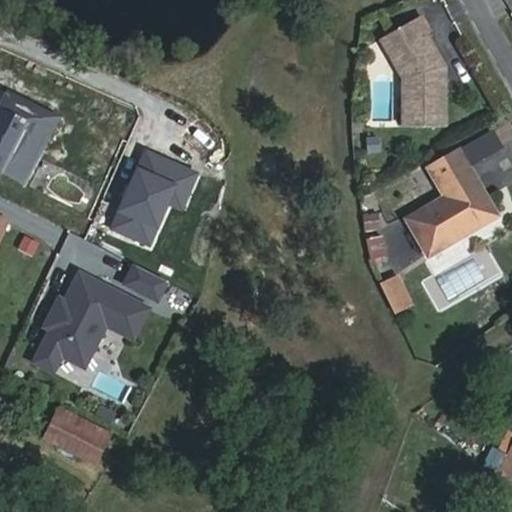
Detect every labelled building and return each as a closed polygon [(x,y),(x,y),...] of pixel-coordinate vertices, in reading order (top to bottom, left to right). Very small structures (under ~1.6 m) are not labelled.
[(448,77),(453,73),(431,43),(434,40),(424,26),(398,44),(408,58),(396,66),(413,89),(409,130),(448,133),(452,84),(447,83),(448,77)] [(398,44),(386,52),(396,66),(408,58),(398,44)] [(0,168),(22,180),(55,116),(12,94),(2,112),(0,110),(0,168)] [(183,165),(145,149),(112,226),(150,242),(167,202),(183,209),(199,172),(183,165)] [(432,255),(496,219),(460,149),(430,165),(447,197),(411,218),(432,255)] [(38,243),(25,236),(19,248),(33,255),(38,243)] [(368,257),(386,256),(385,236),(366,238),(368,257)] [(165,280),(134,264),(125,282),(156,298),(165,280)] [(150,306),(81,272),(67,300),(61,297),(48,323),(54,326),(36,361),(55,370),(64,354),(86,365),(108,323),(135,336),(150,306)] [(399,273),(379,282),(394,314),(414,304),(399,273)] [(95,460),(108,434),(62,411),(49,437),(95,460)] [(508,454),(511,456),(511,434),(503,452),(508,454)] [(511,486),(511,456),(508,454),(497,478),(511,486)]
